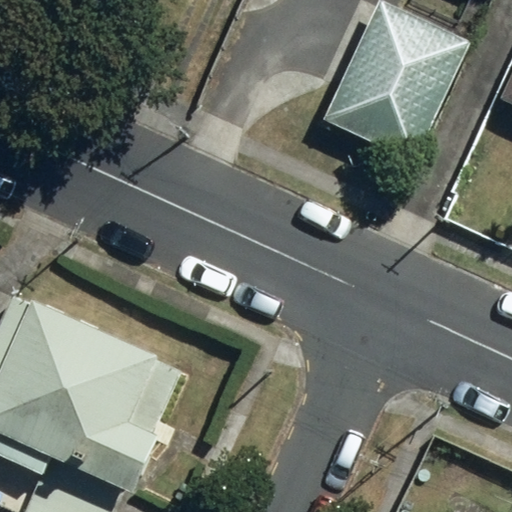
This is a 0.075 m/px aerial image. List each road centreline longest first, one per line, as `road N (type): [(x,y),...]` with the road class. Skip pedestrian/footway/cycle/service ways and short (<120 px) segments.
road 1 (tertiary): [(384,302),(0,125)]
road 2 (residential): [(288,511),(384,302)]
road 3 (tertiary): [(511,360),(384,302)]
